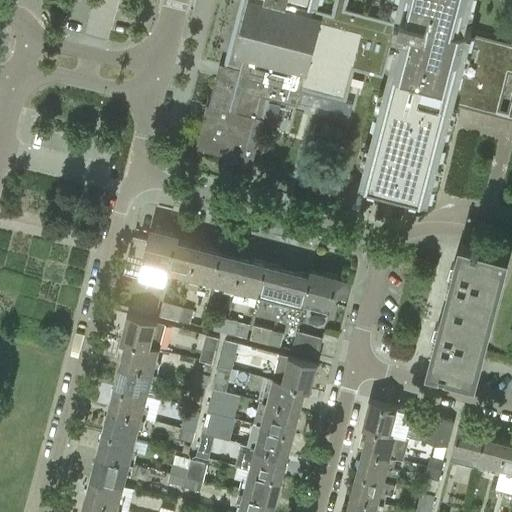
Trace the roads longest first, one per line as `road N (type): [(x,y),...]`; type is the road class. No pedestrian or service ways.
road 1 (residential): [(129,175),(371,242),(375,265),(350,365)]
road 2 (residential): [(40,511),(129,175)]
road 3 (residential): [(350,365),(511,408)]
road 4 (residential): [(350,365),(312,511)]
road 5 (tertiary): [(156,68),(29,40)]
road 6 (tertiary): [(22,70),(149,98)]
